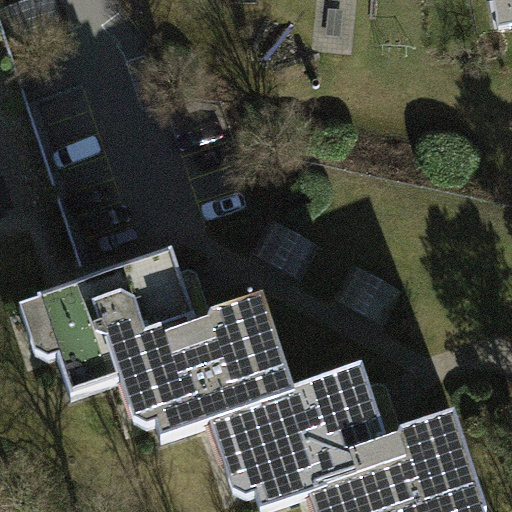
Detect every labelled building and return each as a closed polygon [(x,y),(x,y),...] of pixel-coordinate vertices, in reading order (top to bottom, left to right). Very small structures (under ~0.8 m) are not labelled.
[(511,0),(493,0),(499,31),(511,28),(511,0)] [(321,246),(271,218),(252,253),(302,281),(321,246)] [(164,445),(231,423),(295,396),(264,305),(213,323),(209,331),(197,334),(192,316),(173,259),(39,304),(72,402),(141,379),(164,445)] [(404,293),(352,265),(334,299),(385,327),(404,293)] [(364,374),(295,396),(231,423),(261,511),(274,511),(331,493),(337,511),(489,511),(457,417),(405,434),(399,443),(388,447),(384,436),(364,374)]
